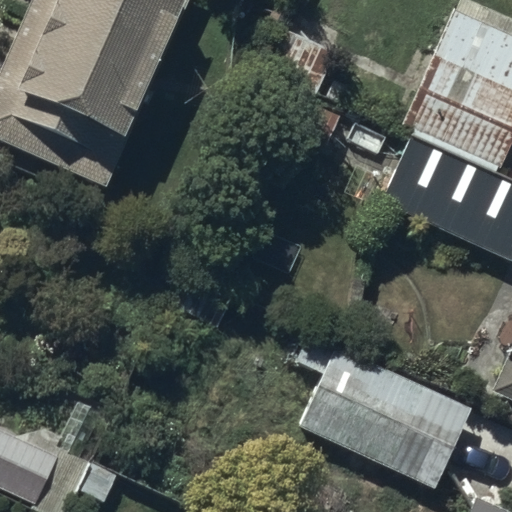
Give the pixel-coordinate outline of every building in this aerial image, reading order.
[(189,0),(32,0),(0,75),(0,157),(103,201),(189,0)] [(424,112),(510,151),(511,145),(511,52),(459,29),(424,112)] [(510,151),(424,112),(406,151),(492,189),(510,151)] [(511,261),(511,203),(404,154),(377,214),(507,274),(511,261)] [(468,418),(306,343),(292,375),(321,388),(296,440),(429,501),(468,418)] [(511,358),(490,404),(511,414),(511,358)] [(0,442),(0,501),(24,511),(32,511),(62,449),(41,440),(14,449),(0,442)]
